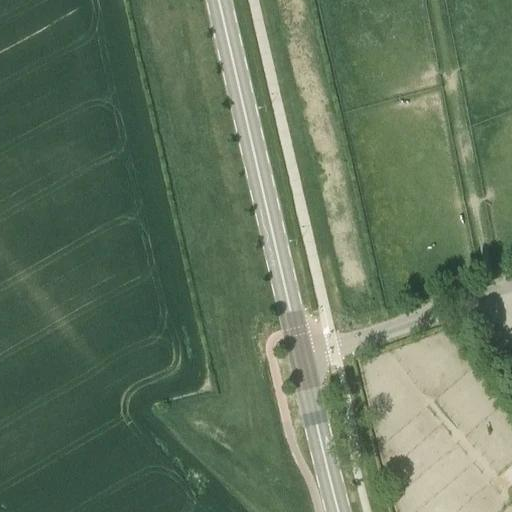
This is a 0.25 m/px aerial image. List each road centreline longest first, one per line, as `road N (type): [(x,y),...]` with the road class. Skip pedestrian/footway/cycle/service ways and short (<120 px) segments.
road 1 (secondary): [(300,357),(218,0)]
road 2 (unclassified): [(300,357),(511,286)]
road 3 (secondary): [(338,511),(300,357)]
